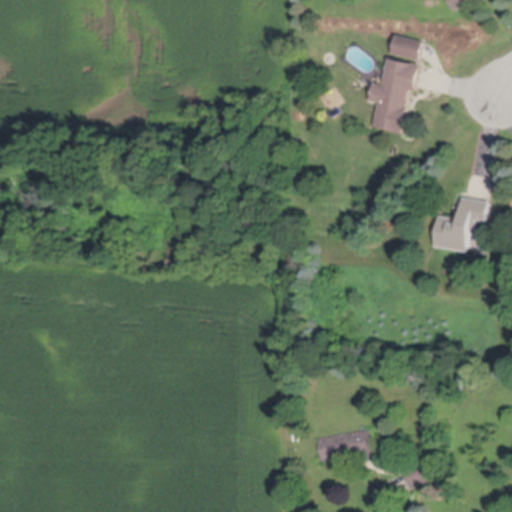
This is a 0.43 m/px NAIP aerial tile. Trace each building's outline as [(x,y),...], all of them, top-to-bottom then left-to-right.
[(451,0),(480,0),(455,10),(451,0)] [(394,52),(399,34),(409,37),(426,41),(422,59),(394,52)] [(375,125),(381,102),(372,100),(377,82),(385,84),(392,57),(414,63),(415,61),(424,64),(418,90),(411,89),(407,106),(409,106),(403,132),(375,125)] [(436,246),(440,215),(455,218),(454,222),(456,223),(457,221),(461,221),(464,197),(491,201),(489,221),(478,219),(477,229),(473,229),(469,251),(436,246)] [(318,438),(372,429),(377,456),(357,460),(357,458),(340,461),(339,458),(322,461),(318,438)] [(405,471),(425,461),(434,479),(414,489),(405,471)]
